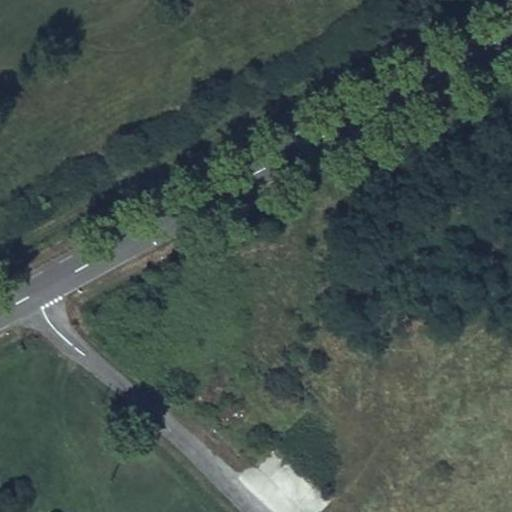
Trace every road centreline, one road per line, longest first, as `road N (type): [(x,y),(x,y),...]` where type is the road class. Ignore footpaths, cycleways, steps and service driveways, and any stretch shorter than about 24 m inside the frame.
road 1 (primary): [(27,291),(511,31)]
road 2 (unclassified): [(27,291),(255,511)]
